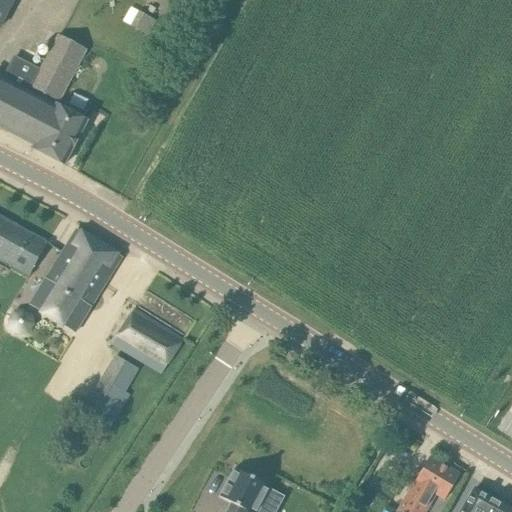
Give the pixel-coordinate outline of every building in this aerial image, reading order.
[(0,0),(0,27),(14,0),(0,0)] [(147,35),(154,21),(138,12),(131,26),(147,35)] [(0,78),(0,129),(35,148),(34,150),(65,166),(88,122),(57,105),(59,103),(87,51),(57,35),(39,69),(23,61),(11,84),(2,79),(0,78)] [(0,215),(0,261),(29,278),(49,243),(0,215)] [(121,253),(78,226),(29,304),(72,331),(121,253)] [(136,308),(111,347),(159,378),(185,339),(136,308)] [(13,311),(7,320),(8,330),(19,337),(29,335),(35,325),(33,315),(25,310),(13,311)] [(116,359),(81,420),(109,436),(130,397),(128,396),(141,373),(116,359)] [(430,458),(415,483),(416,484),(398,511),(425,511),(435,496),(444,501),(459,476),(430,458)] [(220,496),(219,497),(240,508),(237,511),(258,511),(270,490),(271,490),(271,488),(235,469),(234,470),(221,496),(220,496)] [(511,511),(511,506),(475,487),(461,511),(511,511)]
